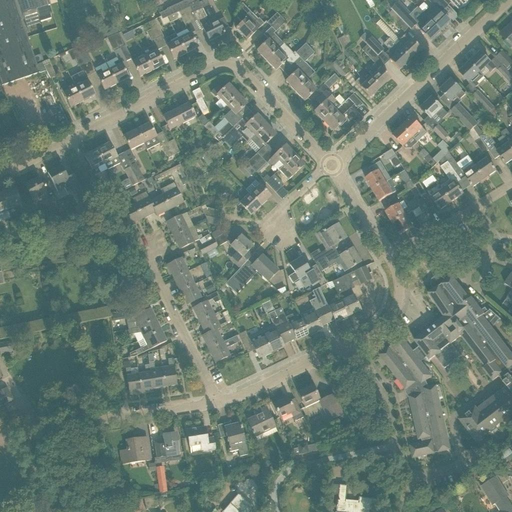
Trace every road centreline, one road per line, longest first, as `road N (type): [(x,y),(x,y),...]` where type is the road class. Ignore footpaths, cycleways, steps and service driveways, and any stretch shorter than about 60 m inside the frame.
road 1 (residential): [(331,165),(227,62),(0,174)]
road 2 (residential): [(331,165),(505,0)]
road 3 (residential): [(478,450),(455,465),(399,478),(391,408),(353,343)]
road 4 (residential): [(0,435),(216,404)]
road 5 (residential): [(216,404),(145,252)]
road 6 (residential): [(216,404),(353,343)]
road 7 (residential): [(391,259),(511,183)]
